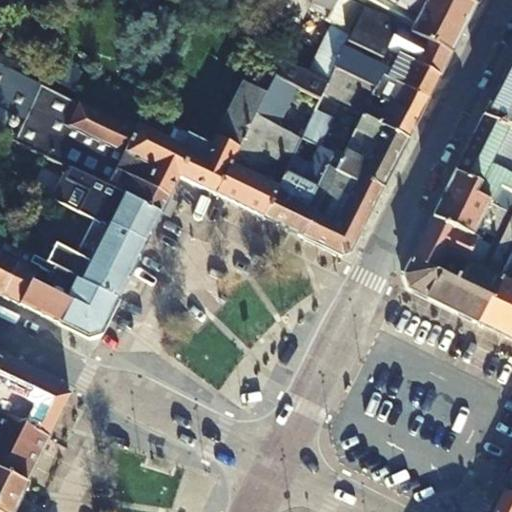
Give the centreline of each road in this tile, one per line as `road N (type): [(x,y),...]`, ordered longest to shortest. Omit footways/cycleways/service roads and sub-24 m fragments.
road 1 (residential): [(367,277),(506,0)]
road 2 (residential): [(274,466),(367,277)]
road 3 (residential): [(274,466),(89,375)]
